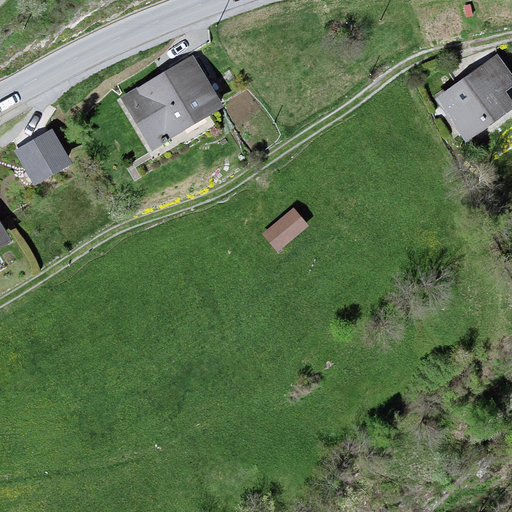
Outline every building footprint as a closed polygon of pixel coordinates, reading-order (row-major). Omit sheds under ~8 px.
[(511,78),(496,55),(435,97),(460,133),(503,103),(495,92),(511,80),(511,78)] [(204,57),(137,101),(176,160),(243,116),(204,57)] [(65,136),(29,159),(53,197),(89,174),(65,136)] [(0,206),(0,264),(27,247),(0,206)] [(295,206),(264,234),(281,254),(313,225),(295,206)]
